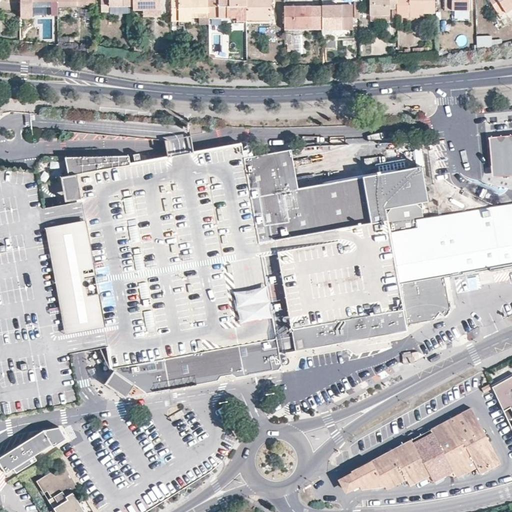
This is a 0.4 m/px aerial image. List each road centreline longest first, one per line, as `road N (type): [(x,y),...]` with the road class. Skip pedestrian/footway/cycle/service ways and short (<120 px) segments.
road 1 (tertiary): [(125,88),(270,98),(511,78)]
road 2 (unknown): [(362,496),(343,492),(340,471),(473,403),(488,404),(511,446)]
road 3 (primary): [(377,405),(511,337)]
road 4 (tertiary): [(125,88),(0,66)]
road 5 (tertiary): [(0,83),(125,88)]
road 6 (unknown): [(511,471),(392,495)]
